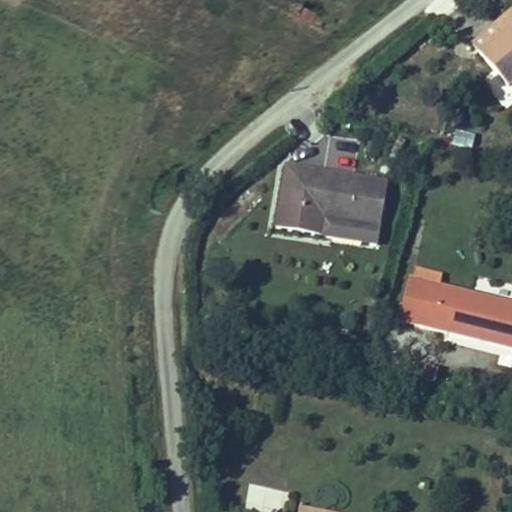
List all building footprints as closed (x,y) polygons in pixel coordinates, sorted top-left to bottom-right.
[(477,51),(511,22),(511,7),(470,42),(477,51)] [(505,86),(511,80),(511,22),(477,51),(505,86)] [(394,192),(289,172),(277,235),(319,243),(323,220),(386,232),(394,192)] [(417,281),(413,280),(401,323),(511,352),(511,307),(443,289),(446,280),(435,277),(435,276),(420,272),(417,281)] [(437,384),(424,381),(421,394),(435,397),(437,384)]
